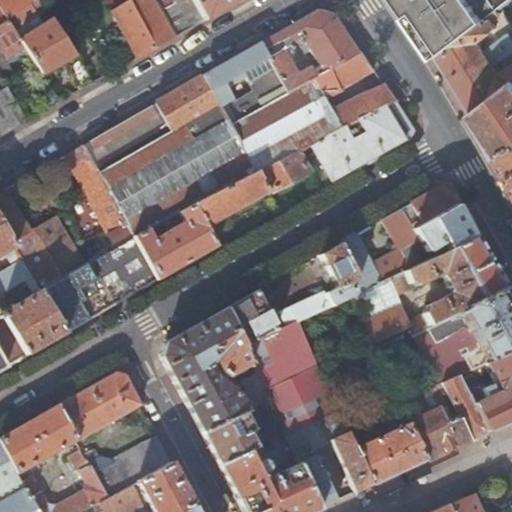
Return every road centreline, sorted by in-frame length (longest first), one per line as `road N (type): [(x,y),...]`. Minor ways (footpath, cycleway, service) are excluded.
road 1 (residential): [(452,141),(127,334),(221,511)]
road 2 (residential): [(283,0),(0,163)]
road 3 (secondary): [(452,141),(362,0)]
